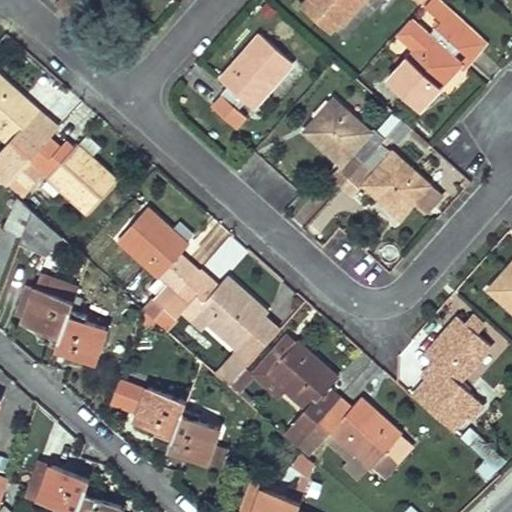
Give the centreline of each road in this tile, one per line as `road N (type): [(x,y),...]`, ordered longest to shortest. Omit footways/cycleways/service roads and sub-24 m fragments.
road 1 (residential): [(128,90),(343,288),(403,290),(511,169)]
road 2 (residential): [(186,511),(0,343)]
road 3 (residential): [(26,0),(128,90)]
